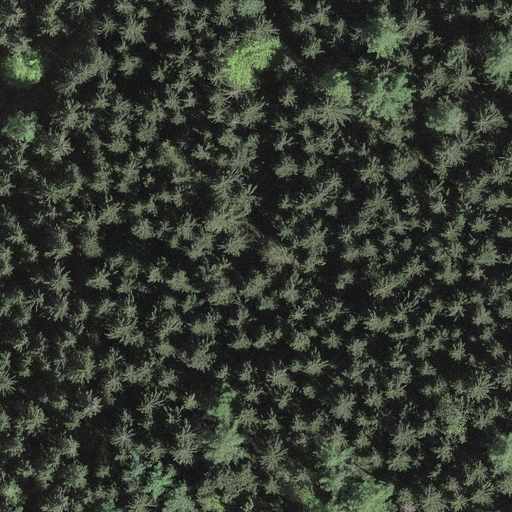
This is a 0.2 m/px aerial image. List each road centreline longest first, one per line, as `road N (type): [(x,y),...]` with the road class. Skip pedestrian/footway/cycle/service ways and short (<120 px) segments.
road 1 (track): [(302,0),(280,187),(228,370),(211,511)]
road 2 (track): [(0,97),(99,0)]
